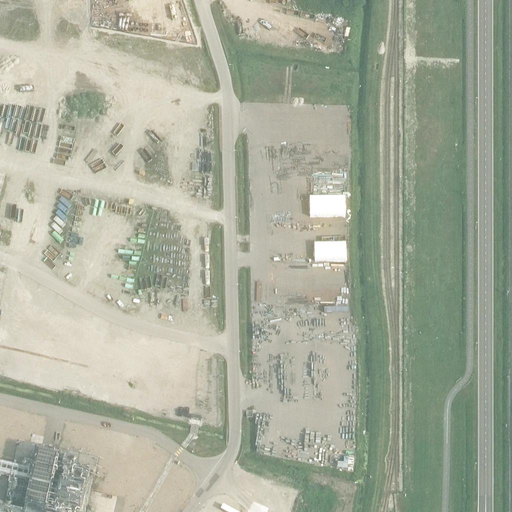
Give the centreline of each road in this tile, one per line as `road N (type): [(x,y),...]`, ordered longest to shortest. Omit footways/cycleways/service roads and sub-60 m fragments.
road 1 (unknown): [(230,259),(302,251),(311,237),(300,134),(226,97),(0,42)]
road 2 (unclassified): [(485,494),(485,0)]
road 3 (unknown): [(0,163),(230,214)]
